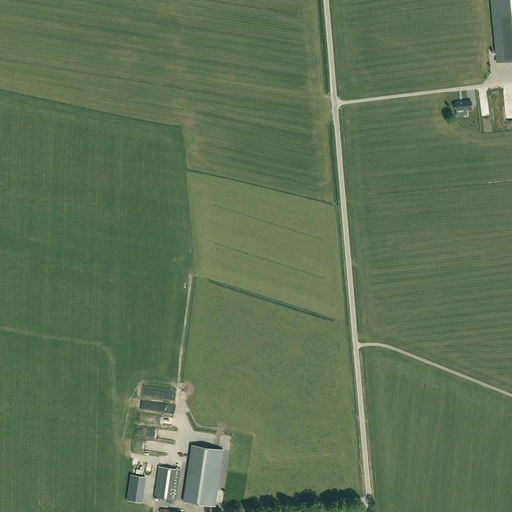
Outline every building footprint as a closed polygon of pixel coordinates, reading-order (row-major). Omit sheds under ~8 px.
[(511,0),(490,0),(496,63),(511,61),(511,0)] [(456,111),(472,109),(471,100),(455,102),(456,111)] [(480,103),(482,130),(489,130),(487,102),(480,103)] [(493,105),(494,123),(501,122),(501,105),(493,105)] [(192,445),(183,501),(214,506),(222,449),(192,445)] [(154,497),(168,499),(168,502),(174,503),(174,500),(176,500),(181,470),(159,466),(154,497)] [(146,476),(131,474),(127,500),(143,502),(146,476)]
